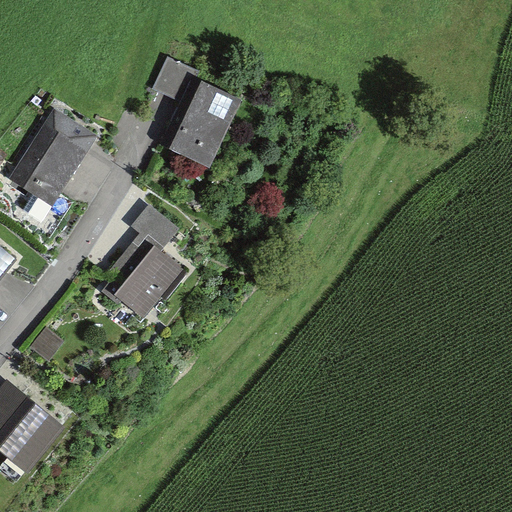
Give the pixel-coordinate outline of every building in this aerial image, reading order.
[(203,78),(170,63),(156,92),(192,109),(171,156),(213,175),(246,102),(202,82),(203,78)] [(98,142),(54,115),(12,182),(56,209),(98,142)] [(182,237),(149,211),(134,230),(141,236),(106,280),(111,284),(102,295),(144,327),(187,273),(166,257),(182,237)] [(0,290),(19,267),(0,250),(0,290)] [(62,346),(46,333),(34,349),(50,362),(62,346)] [(64,431),(7,387),(0,396),(0,450),(32,474),(64,431)]
